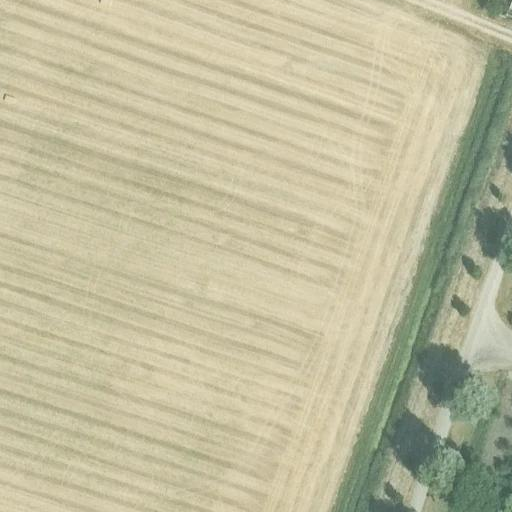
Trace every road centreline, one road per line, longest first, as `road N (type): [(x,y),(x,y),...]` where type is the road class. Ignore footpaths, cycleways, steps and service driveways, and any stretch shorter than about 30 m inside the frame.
road 1 (unclassified): [(413,511),(511,227)]
road 2 (track): [(395,0),(511,39)]
